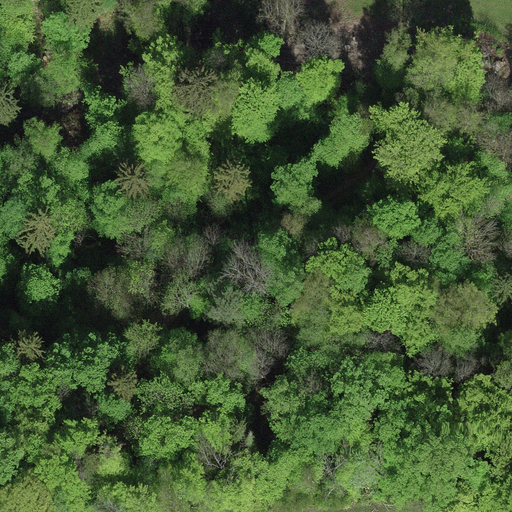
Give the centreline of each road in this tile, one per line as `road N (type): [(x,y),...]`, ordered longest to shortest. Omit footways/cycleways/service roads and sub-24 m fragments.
road 1 (track): [(511,184),(478,112),(459,98),(429,107),(402,141),(303,221),(155,319),(144,343),(164,353),(260,321),(301,320),(310,363),(200,418),(0,465)]
road 2 (track): [(437,51),(350,56),(260,48),(151,67),(0,113)]
